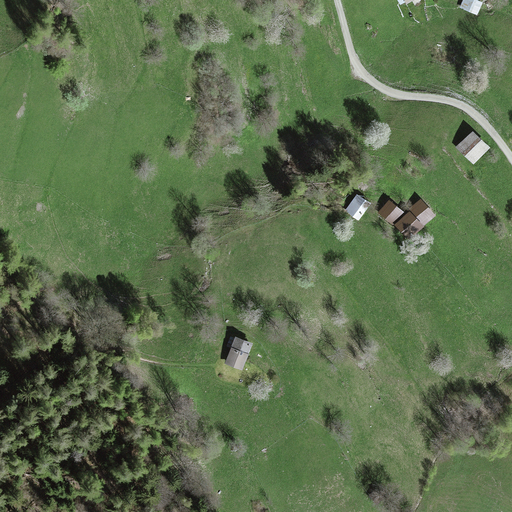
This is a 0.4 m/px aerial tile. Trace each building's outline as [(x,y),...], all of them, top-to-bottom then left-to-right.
[(481,3),(473,0),(462,0),(459,8),(477,15),(481,3)] [(468,133),(454,148),(471,164),(486,149),(468,133)] [(369,203),(354,193),(341,211),(356,221),(369,203)] [(418,199),(405,210),(392,226),(408,239),(432,217),(418,199)] [(401,212),(387,200),(376,214),(391,225),(401,212)] [(248,341),(229,336),(222,364),(241,369),(248,341)]
